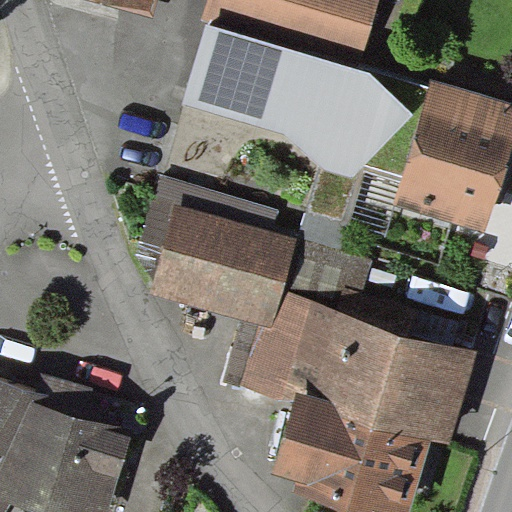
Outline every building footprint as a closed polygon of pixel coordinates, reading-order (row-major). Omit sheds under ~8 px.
[(75,0),(142,15),(146,0),(75,0)] [(371,0),(208,0),(201,28),(352,67),(371,0)] [(352,67),(201,28),(179,111),(393,168),(415,84),(352,67)] [(511,130),(511,108),(415,84),(393,168),(384,203),(486,229),(511,130)] [(281,243),(164,211),(140,297),(257,329),(266,296),(281,243)] [(437,444),(463,351),(266,296),(257,329),(240,388),(288,402),(417,439),(437,444)] [(34,392),(0,380),(0,511),(5,511),(10,505),(38,511),(108,511),(131,435),(88,421),(98,390),(40,372),(34,392)] [(337,511),(399,511),(417,439),(288,402),(265,493),(337,511)]
